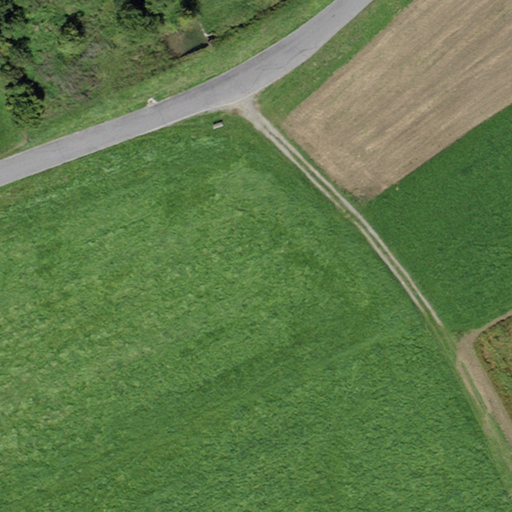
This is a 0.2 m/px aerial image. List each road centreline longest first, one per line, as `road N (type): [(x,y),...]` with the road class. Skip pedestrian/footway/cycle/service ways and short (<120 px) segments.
road 1 (track): [(230,85),(366,227),(443,331),(511,460)]
road 2 (unclassified): [(0,173),(230,85),(350,0)]
